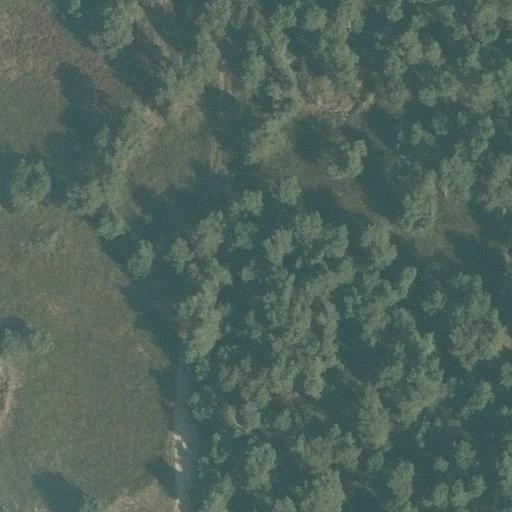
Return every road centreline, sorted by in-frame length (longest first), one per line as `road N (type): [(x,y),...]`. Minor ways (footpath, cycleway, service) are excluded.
road 1 (track): [(191,511),(191,352),(214,144),(241,0)]
road 2 (track): [(488,511),(511,256)]
